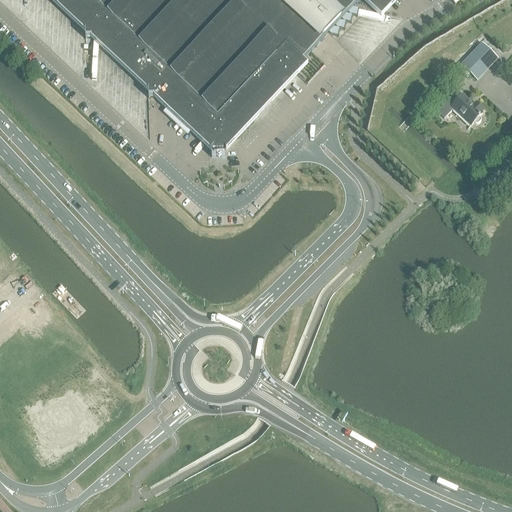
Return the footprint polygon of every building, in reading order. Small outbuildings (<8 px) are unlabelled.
[(61,0),(84,21),(85,34),(85,35),(85,40),(90,40),(90,26),(147,81),(147,93),(148,93),(148,99),(155,99),(155,93),(157,90),(161,94),(212,141),(210,143),(211,144),(211,158),(226,158),(226,144),(303,62),(323,41),(278,0),(61,0)] [(278,0),(323,41),(341,22),(318,0),(278,0)] [(318,0),(341,22),(361,1),(381,20),(395,5),(399,0),(318,0)] [(497,38),(496,46),(503,47),(504,39),(497,38)] [(460,67),(476,82),(497,59),(482,45),(460,67)] [(452,107),(446,101),(435,112),(444,121),(452,111),(470,128),(473,124),(475,126),(477,126),(480,123),(480,121),(478,119),(482,115),(481,114),(483,112),(475,105),(473,107),(462,97),(452,107)]
